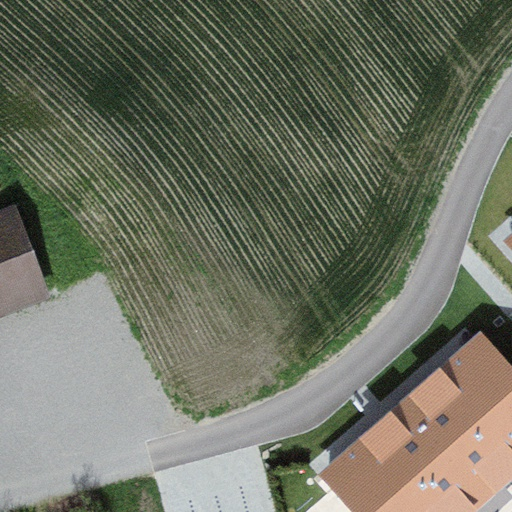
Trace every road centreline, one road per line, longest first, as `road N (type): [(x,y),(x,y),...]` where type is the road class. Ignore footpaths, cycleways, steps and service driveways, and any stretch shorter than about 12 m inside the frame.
road 1 (residential): [(511,110),(413,309),(354,374),(287,417),(147,459)]
road 2 (track): [(147,459),(0,500)]
